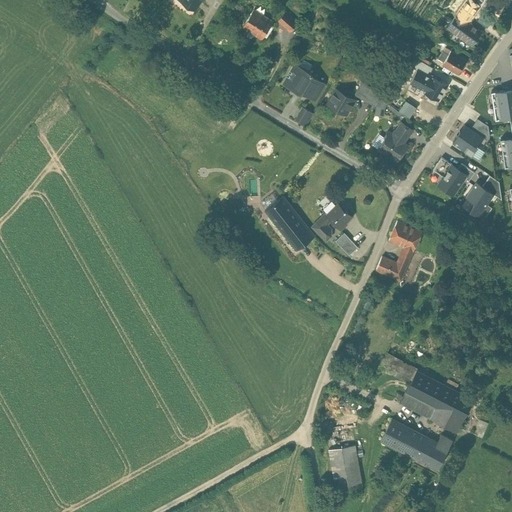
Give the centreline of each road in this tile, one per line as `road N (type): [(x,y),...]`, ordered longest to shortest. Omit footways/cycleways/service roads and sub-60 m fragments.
road 1 (track): [(401,190),(92,0)]
road 2 (track): [(401,190),(313,407),(323,511)]
road 3 (residential): [(401,190),(511,28)]
road 4 (track): [(310,428),(161,511)]
road 5 (track): [(511,238),(401,190)]
